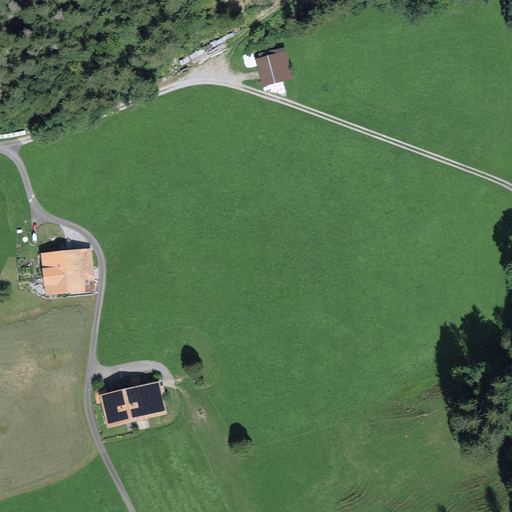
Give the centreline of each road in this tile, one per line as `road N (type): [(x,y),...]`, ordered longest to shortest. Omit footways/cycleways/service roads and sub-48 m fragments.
road 1 (track): [(511,188),(220,82),(185,84),(2,149)]
road 2 (unclassified): [(0,148),(19,163),(39,210),(86,233),(99,254),(86,398),(132,511)]
road 3 (track): [(185,84),(289,0)]
